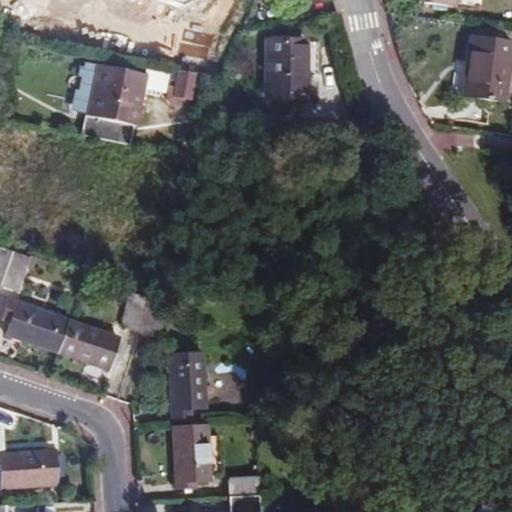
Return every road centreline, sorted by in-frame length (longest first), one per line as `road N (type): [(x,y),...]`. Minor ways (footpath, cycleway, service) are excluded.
road 1 (secondary): [(511,289),(392,107),(361,0)]
road 2 (residential): [(0,388),(99,422),(111,440),(115,511)]
